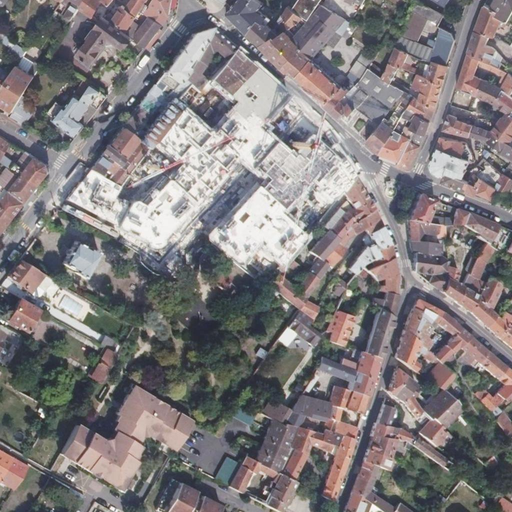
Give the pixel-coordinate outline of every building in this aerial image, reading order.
[(71,15),(77,6),(81,0),(62,0),(61,1),(66,5),(69,2),(70,0),(71,0),(74,2),(72,5),(64,16),(69,20),(71,15)] [(81,0),(77,6),(88,15),(99,23),(104,17),(106,14),(111,7),(108,5),(100,0),(81,0)] [(113,19),(127,29),(147,0),(131,0),(126,8),(123,6),(113,19)] [(147,0),(127,29),(125,33),(131,36),(145,46),(150,39),(167,17),(170,0),(147,0)] [(247,32),(262,12),(259,10),(264,3),(261,0),(237,0),(232,7),(227,12),(236,22),(247,32)] [(319,4),(321,0),(297,0),(292,9),(303,17),(305,15),(310,17),(319,4)] [(341,3),(335,0),(321,0),(319,4),(322,5),(345,19),(350,22),(358,10),(343,1),(341,3)] [(438,23),(444,13),(421,1),(418,0),(416,0),(412,10),(428,18),(438,23)] [(511,12),(511,0),(496,0),(492,8),(498,10),(496,15),(505,20),(507,21),(511,12)] [(284,30),(284,31),(303,17),(292,9),(288,5),(276,22),(284,30)] [(301,48),(311,58),(335,31),(345,19),(322,5),(293,39),(301,48)] [(503,26),(505,20),(496,15),(498,10),(492,8),(486,5),(485,5),(476,31),(490,35),(494,37),(500,25),(503,26)] [(82,23),(88,15),(77,6),(71,15),(82,23)] [(400,36),(417,42),(428,18),(412,10),(408,19),(400,36)] [(255,40),(267,24),(271,18),(262,12),(247,32),(255,40)] [(111,22),(113,19),(106,14),(104,17),(111,22)] [(76,31),(82,23),(71,15),(69,20),(66,24),(76,31)] [(127,29),(113,19),(111,22),(104,17),(99,23),(87,39),(77,53),(91,64),(106,44),(108,45),(111,45),(113,45),(115,42),(123,48),(131,36),(125,33),(127,29)] [(278,35),(284,30),(276,22),(271,28),(278,35)] [(356,25),(350,22),(342,35),(347,39),(356,25)] [(262,40),(271,28),(269,26),(267,24),(255,40),(257,42),(260,46),(261,44),(262,40)] [(167,95),(170,93),(189,68),(211,28),(210,27),(192,33),(176,54),(154,83),(166,93),(167,95)] [(432,60),(446,64),(454,39),(452,32),(440,27),(436,41),(433,49),(430,59),(432,60)] [(220,64),(233,48),(213,30),(211,28),(189,68),(170,93),(172,94),(177,98),(189,83),(199,91),(207,80),(203,76),(199,73),(206,63),(215,51),(218,54),(210,66),(213,69),(210,72),(210,74),(211,75),(212,74),(220,64)] [(274,37),(278,35),(271,28),(262,40),(261,44),(272,36),(274,37)] [(293,78),(311,58),(301,48),(293,39),(284,31),(284,30),(278,35),(274,37),(272,36),(261,44),(260,46),(275,62),(281,68),(293,78)] [(486,45),(490,35),(476,31),(472,40),(486,45)] [(5,34),(2,40),(10,46),(14,41),(5,34)] [(430,59),(433,49),(426,45),(417,42),(400,36),(395,47),(408,52),(413,53),(430,59)] [(426,45),(433,49),(436,41),(429,38),(426,45)] [(494,48),(486,45),(472,40),(468,53),(469,53),(481,59),(507,71),(509,66),(507,65),(506,64),(494,59),(497,51),(494,48)] [(26,50),(26,49),(20,45),(16,42),(12,48),(22,55),(26,50)] [(408,70),(410,66),(404,63),(408,52),(395,47),(388,62),(399,66),(408,70)] [(363,76),(372,62),(375,55),(365,48),(351,70),(351,71),(361,78),(363,76)] [(116,184),(89,168),(84,175),(68,201),(164,255),(242,168),(248,173),(256,179),(209,235),(264,278),(274,266),(285,253),(303,231),(301,229),(338,189),(342,192),(354,177),(309,133),(291,149),(287,147),(284,149),(273,140),(263,131),(269,126),(263,121),(288,94),(233,50),(207,80),(233,101),(207,128),(181,105),(149,144),(172,163),(139,197),(130,201),(116,197),(119,193),(122,188),(116,184)] [(206,63),(210,66),(218,54),(215,51),(206,63)] [(476,95),(485,79),(475,75),(480,61),(481,59),(469,53),(458,87),(465,90),(476,95)] [(293,78),(324,104),(341,85),(311,58),(293,78)] [(511,73),(507,71),(481,59),(480,61),(485,67),(508,78),(511,73)] [(430,65),(445,70),(447,65),(446,64),(432,60),(430,65)] [(384,118),(398,97),(403,91),(381,77),(384,70),(372,62),(363,76),(361,78),(355,84),(360,88),(367,93),(362,100),(384,118)] [(392,78),(396,70),(399,66),(388,62),(384,70),(381,77),(403,91),(407,92),(409,88),(392,78)] [(208,70),(210,72),(213,69),(210,66),(206,63),(199,73),(203,76),(208,70)] [(0,104),(12,112),(22,96),(34,76),(16,64),(5,80),(0,86),(0,104)] [(427,77),(430,65),(426,64),(422,75),(427,77)] [(427,77),(441,83),(445,70),(430,65),(427,77)] [(414,72),(408,70),(399,66),(396,70),(411,77),(414,72)] [(351,71),(346,77),(355,84),(361,78),(351,71)] [(417,99),(434,108),(441,83),(427,77),(422,75),(416,73),(411,86),(420,90),(417,98),(417,99)] [(503,88),(511,94),(511,93),(511,74),(511,73),(508,78),(503,88)] [(350,89),(355,84),(346,77),(343,83),(350,89)] [(83,79),(73,93),(81,98),(90,84),(83,79)] [(476,95),(490,101),(497,85),(485,79),(476,95)] [(138,104),(149,114),(166,93),(154,83),(138,104)] [(188,104),(199,91),(189,83),(177,98),(183,103),(187,105),(188,104)] [(352,103),(349,100),(345,104),(341,100),(350,89),(343,83),(341,85),(324,104),(333,112),(340,117),(345,111),(352,103)] [(107,95),(90,84),(81,98),(90,104),(92,103),(98,107),(107,95)] [(349,100),(360,88),(355,84),(350,89),(341,100),(345,104),(349,100)] [(508,113),(511,115),(511,112),(511,94),(503,88),(497,85),(490,101),(499,106),(508,113)] [(356,107),(362,100),(367,93),(360,88),(349,100),(352,103),(356,107)] [(404,104),(407,107),(414,96),(407,92),(403,91),(398,97),(406,102),(404,104)] [(76,136),(85,124),(70,113),(81,98),(73,93),(65,105),(63,104),(61,106),(56,101),(48,112),(53,116),(52,118),(76,136)] [(33,104),(22,96),(12,112),(9,117),(18,123),(33,104)] [(412,110),(429,121),(434,108),(417,99),(417,98),(414,96),(407,107),(412,110)] [(172,97),(155,119),(164,127),(168,122),(174,114),(181,105),(172,97)] [(70,113),(85,124),(98,107),(92,103),(90,104),(81,98),(70,113)] [(369,116),(379,124),(383,119),(384,118),(362,100),(356,107),(363,112),(369,116)] [(352,103),(345,111),(349,115),(356,107),(352,103)] [(146,118),(149,114),(138,104),(124,121),(133,128),(143,116),(146,118)] [(402,116),(408,118),(412,110),(407,107),(402,116)] [(415,129),(424,134),(429,121),(412,110),(408,118),(407,122),(411,124),(410,126),(415,129)] [(492,132),(508,142),(511,137),(511,115),(508,113),(492,132)] [(444,130),(454,133),(457,119),(458,117),(450,114),(444,130)] [(372,146),(379,152),(394,128),(398,121),(394,117),(388,123),(383,119),(379,124),(365,140),(372,146)] [(139,140),(148,147),(164,127),(155,119),(139,140)] [(454,133),(470,136),(473,125),(470,124),(457,119),(454,133)] [(401,132),(410,137),(415,129),(410,126),(405,124),(401,132)] [(487,141),(492,132),(473,125),(470,136),(481,139),(487,141)] [(131,169),(132,167),(148,147),(139,140),(137,139),(121,126),(101,153),(110,161),(99,175),(118,185),(131,169)] [(390,157),(398,160),(410,137),(401,132),(394,128),(379,152),(380,153),(390,157)] [(410,137),(398,160),(396,164),(404,168),(406,167),(409,165),(424,134),(415,129),(410,137)] [(511,167),(511,145),(508,143),(508,142),(492,132),(487,141),(502,150),(501,152),(511,159),(508,165),(511,167)] [(0,159),(0,160),(3,155),(11,142),(0,135),(0,159)] [(463,167),(467,169),(471,161),(474,163),(476,157),(468,142),(442,136),(437,148),(438,148),(433,164),(434,168),(435,171),(445,175),(446,172),(456,176),(463,167)] [(30,176),(40,183),(48,172),(46,165),(26,152),(24,155),(22,154),(15,163),(11,168),(27,180),(30,176)] [(89,168),(99,175),(110,161),(101,153),(89,168)] [(8,165),(11,168),(15,163),(3,155),(0,160),(8,165)] [(511,177),(504,173),(485,157),(480,164),(485,168),(483,170),(482,169),(478,175),(484,179),(497,188),(511,194),(511,191),(511,177)] [(0,181),(26,202),(31,195),(40,183),(30,176),(27,180),(11,168),(8,165),(0,175),(0,181)] [(472,170),(478,175),(482,169),(477,166),(472,170)] [(126,190),(139,173),(132,167),(131,169),(118,185),(122,188),(126,190)] [(442,181),(465,190),(468,181),(463,179),(467,169),(463,167),(456,176),(446,172),(445,175),(442,181)] [(476,195),(478,192),(484,179),(478,175),(472,170),(468,181),(465,190),(476,195)] [(354,177),(342,192),(346,197),(357,183),(354,177)] [(497,188),(484,179),(478,192),(493,198),(495,191),(497,188)] [(0,201),(16,214),(26,202),(0,181),(0,188),(6,193),(0,201)] [(352,206),(367,199),(357,183),(346,197),(346,198),(352,206)] [(509,198),(511,194),(497,188),(495,191),(509,198)] [(338,189),(328,201),(331,204),(342,192),(338,189)] [(465,212),(446,204),(444,209),(452,212),(450,217),(430,212),(433,205),(430,204),(432,199),(417,193),(407,218),(426,222),(428,220),(429,220),(430,221),(432,221),(433,223),(443,224),(461,223),(465,212)] [(326,229),(337,238),(348,224),(372,207),(367,199),(352,206),(351,207),(345,200),(322,225),(326,229)] [(0,229),(3,231),(16,214),(0,201),(0,229)] [(366,232),(380,225),(372,207),(348,224),(337,238),(329,249),(320,259),(326,264),(323,268),(326,270),(345,248),(344,248),(341,245),(345,236),(352,232),(354,233),(362,228),(365,233),(366,232)] [(475,235),(484,241),(486,243),(490,239),(500,245),(508,229),(487,221),(465,212),(461,223),(476,231),(475,235)] [(409,250),(414,251),(437,255),(439,243),(423,241),(424,233),(444,235),(443,224),(433,223),(426,222),(407,218),(408,232),(409,250)] [(374,249),(388,243),(380,225),(366,232),(371,243),(363,246),(353,257),(354,258),(345,267),(353,274),(361,264),(364,262),(368,260),(376,255),(374,249)] [(316,278),(323,268),(326,264),(320,259),(329,249),(337,238),(326,229),(308,249),(316,256),(306,270),(316,278)] [(500,245),(507,248),(511,237),(511,230),(508,229),(500,245)] [(341,245),(344,248),(354,233),(352,232),(345,236),(341,245)] [(87,248),(74,241),(70,249),(69,248),(65,254),(66,255),(62,262),(75,269),(74,271),(84,277),(98,253),(88,247),(87,248)] [(468,310),(468,309),(477,296),(483,284),(474,280),(482,261),(484,261),(494,248),(486,243),(484,241),(475,254),(475,255),(476,256),(468,272),(466,275),(461,285),(453,300),(468,310)] [(373,265),(392,256),(388,243),(374,249),(376,255),(368,260),(369,261),(370,260),(373,265)] [(441,291),(445,265),(446,258),(446,256),(437,255),(414,251),(412,260),(411,269),(428,273),(426,281),(441,291)] [(465,270),(468,272),(476,256),(475,255),(475,254),(472,252),(465,268),(465,270)] [(296,262),(285,254),(280,259),(287,265),(291,268),(296,262)] [(396,271),(392,256),(373,265),(369,267),(365,269),(371,274),(373,276),(374,278),(375,279),(384,275),(384,280),(377,282),(378,284),(374,289),(383,291),(395,294),(395,282),(396,282),(396,271)] [(44,290),(52,279),(19,259),(7,276),(29,291),(34,283),(44,290)] [(281,271),(287,265),(280,259),(275,266),(281,271)] [(353,274),(345,283),(356,293),(364,282),(371,274),(365,269),(361,264),(353,274)] [(441,291),(453,300),(461,285),(454,281),(458,268),(445,265),(441,291)] [(411,269),(426,281),(428,273),(411,269)] [(296,307),(311,286),(316,278),(306,270),(293,289),(274,274),(266,283),(289,302),(296,307)] [(378,284),(377,282),(375,279),(374,278),(373,276),(371,274),(364,282),(374,289),(378,284)] [(485,324),(495,314),(490,309),(503,282),(487,274),(483,284),(477,296),(468,309),(485,324)] [(315,288),(322,292),(328,280),(321,276),(315,288)] [(339,296),(345,283),(339,278),(333,285),(338,291),(337,295),(339,296)] [(296,307),(309,318),(322,292),(315,288),(311,286),(296,307)] [(378,307),(395,316),(395,294),(383,291),(381,298),(373,297),(370,303),(378,307)] [(18,298),(7,319),(26,330),(38,309),(18,298)] [(415,298),(411,306),(422,313),(417,320),(432,330),(437,323),(441,311),(437,309),(415,298)] [(427,337),(432,330),(417,320),(422,313),(411,306),(402,329),(425,348),(431,341),(427,337)] [(306,323),(309,318),(296,307),(284,325),(285,325),(309,345),(318,334),(306,323)] [(361,351),(381,357),(389,336),(395,316),(378,307),(361,351)] [(328,333),(344,339),(352,316),(351,315),(334,308),(323,332),(328,333)] [(485,324),(498,335),(510,316),(510,315),(502,310),(498,316),(495,314),(485,324)] [(458,345),(469,336),(448,317),(441,311),(437,323),(452,335),(448,338),(450,340),(448,341),(440,349),(434,356),(439,361),(449,353),(458,345)] [(511,318),(510,316),(498,335),(511,346),(511,318)] [(434,356),(425,348),(402,329),(393,355),(408,366),(415,349),(422,352),(421,354),(429,361),(431,360),(435,364),(423,376),(440,388),(442,389),(454,374),(447,368),(439,361),(434,356)] [(342,345),(344,339),(328,333),(326,340),(342,345)] [(469,370),(486,351),(469,336),(458,345),(463,349),(456,357),(469,370)] [(106,348),(116,353),(120,346),(107,339),(103,346),(106,348)] [(434,356),(440,349),(431,341),(425,348),(434,356)] [(254,353),(258,356),(263,349),(259,347),(254,353)] [(111,363),(116,353),(106,348),(89,376),(100,382),(104,373),(111,363)] [(360,373),(371,378),(381,357),(361,351),(359,351),(354,363),(340,357),(337,363),(360,373)] [(497,378),(506,368),(486,351),(469,370),(467,372),(471,376),(481,365),(489,371),(497,378)] [(439,361),(447,368),(455,359),(449,353),(439,361)] [(348,389),(366,394),(371,378),(360,373),(337,363),(319,356),(315,367),(330,374),(351,381),(348,389)] [(386,390),(391,393),(404,375),(395,367),(386,390)] [(494,404),(503,395),(511,385),(511,372),(506,368),(497,378),(503,384),(491,396),(486,391),(482,395),(478,399),(488,410),(494,404)] [(391,393),(402,401),(411,389),(415,383),(404,375),(391,393)] [(360,412),(366,394),(348,389),(332,385),(326,401),(328,401),(328,404),(339,407),(342,408),(343,407),(360,412)] [(508,403),(511,399),(511,385),(503,395),(507,398),(505,400),(508,403)] [(131,387),(130,388),(121,401),(128,406),(120,417),(117,415),(113,420),(117,423),(112,430),(114,431),(109,438),(100,443),(95,440),(95,437),(89,433),(72,462),(89,473),(91,470),(95,473),(118,488),(128,473),(121,468),(128,457),(132,460),(135,455),(131,452),(136,445),(134,444),(139,436),(148,431),(153,434),(154,437),(172,450),(188,422),(182,418),(159,402),(157,404),(131,387)] [(429,416),(439,425),(449,418),(441,408),(447,403),(455,413),(459,409),(442,389),(440,388),(418,408),(419,409),(425,416),(427,418),(429,416)] [(419,409),(418,408),(411,398),(415,393),(411,389),(402,401),(413,414),(419,409)] [(324,420),(328,404),(328,401),(326,401),(299,394),(289,410),(303,415),(324,420)] [(375,422),(385,424),(392,404),(384,397),(375,422)] [(267,398),(259,412),(270,417),(281,423),(282,422),(289,410),(267,398)] [(113,412),(117,415),(120,417),(128,406),(121,401),(117,406),(113,412)] [(337,420),(339,407),(328,404),(324,420),(322,428),(332,431),(335,419),(337,420)] [(493,418),(500,411),(494,404),(488,410),(493,418)] [(420,422),(425,416),(419,409),(413,414),(420,422)] [(303,415),(289,410),(282,422),(294,425),(298,426),(303,415)] [(511,424),(501,410),(500,411),(493,418),(504,434),(511,426),(511,424)] [(437,428),(439,425),(429,416),(427,418),(423,424),(417,430),(434,443),(444,433),(437,428)] [(281,423),(270,417),(263,434),(253,456),(252,459),(278,473),(290,448),(287,446),(294,425),(282,422),(281,423)] [(356,426),(337,420),(335,419),(332,431),(333,431),(340,433),(353,437),(356,426)] [(371,434),(392,438),(396,426),(385,424),(375,422),(373,422),(369,434),(371,434)] [(59,453),(65,457),(81,428),(76,424),(59,453)] [(278,473),(291,479),(304,453),(307,442),(326,450),(333,431),(332,431),(322,428),(320,432),(298,426),(294,425),(287,446),(290,448),(278,473)] [(413,436),(396,426),(392,438),(394,438),(406,440),(410,443),(446,468),(450,462),(431,449),(413,436)] [(69,460),(72,462),(89,433),(85,430),(81,428),(65,457),(69,460)] [(435,444),(434,443),(417,430),(413,436),(431,449),(435,444)] [(330,500),(353,437),(340,433),(319,494),(327,498),(330,500)] [(366,447),(388,456),(394,438),(392,438),(371,434),(366,447)] [(385,464),(388,456),(366,447),(362,459),(376,464),(384,468),(385,464)] [(252,459),(253,456),(245,451),(244,452),(243,455),(252,459)] [(294,481),(291,479),(278,473),(252,459),(243,455),(238,464),(226,484),(240,491),(249,470),(253,472),(256,468),(275,477),(274,481),(271,480),(266,491),(268,492),(263,503),(278,511),(294,481)] [(26,468),(7,456),(0,466),(6,470),(0,480),(0,482),(13,490),(26,468)] [(213,477),(226,484),(238,464),(225,456),(213,477)] [(121,468),(128,473),(131,469),(135,462),(132,460),(128,457),(121,468)] [(369,483),(376,464),(362,459),(351,489),(380,509),(383,511),(389,511),(393,507),(373,494),(367,490),(369,483)] [(392,471),(385,468),(382,475),(389,478),(392,471)] [(201,506),(205,499),(199,496),(197,499),(191,496),(193,491),(170,479),(165,488),(201,506)] [(460,497),(469,487),(459,479),(452,489),(460,497)] [(367,490),(373,494),(375,490),(371,488),(372,485),(369,483),(367,490)] [(80,501),(83,495),(69,488),(66,493),(80,501)] [(200,511),(199,511),(201,506),(165,488),(155,509),(160,511),(200,511)] [(379,511),(380,509),(351,489),(342,511),(379,511)] [(493,504),(505,511),(511,511),(511,504),(500,496),(493,504)] [(201,506),(214,511),(218,506),(205,499),(201,506)] [(411,511),(397,501),(393,507),(389,511),(411,511)]
